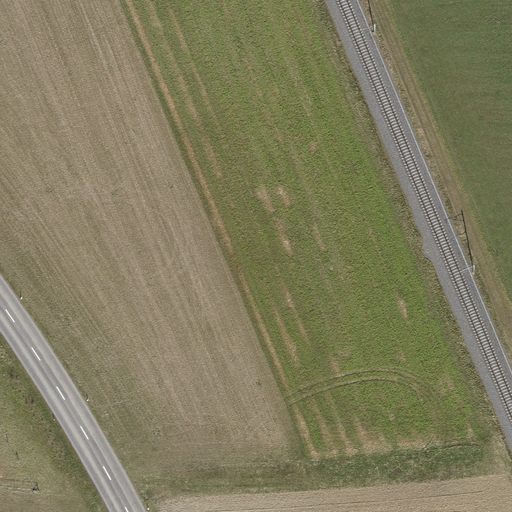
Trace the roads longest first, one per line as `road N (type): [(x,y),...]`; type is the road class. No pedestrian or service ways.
road 1 (track): [(387,0),(511,296)]
road 2 (tertiary): [(130,511),(0,296)]
